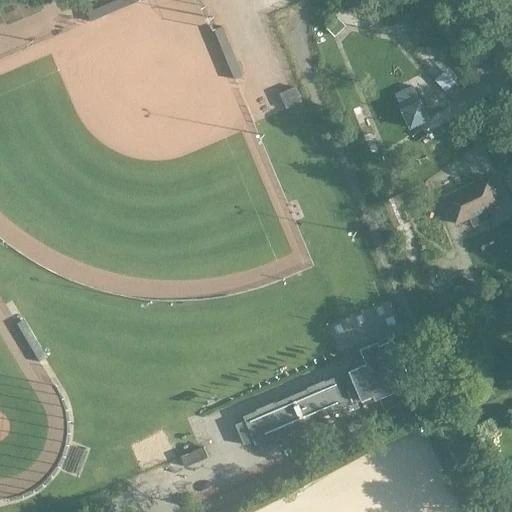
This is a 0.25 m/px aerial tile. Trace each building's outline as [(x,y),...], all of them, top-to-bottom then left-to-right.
[(140,0),(122,0),(96,11),(99,18),(140,0)] [(339,20),(329,30),(334,37),(345,26),(339,20)] [(220,27),(214,29),(229,64),(235,61),(220,27)] [(458,78),(444,91),(454,102),(468,89),(458,78)] [(280,94),(287,108),(287,109),(294,105),(302,102),(295,87),(280,94)] [(414,87),(396,95),(411,129),(429,120),(414,87)] [(511,131),(489,107),(476,122),(503,151),(511,143),(511,131)] [(486,174),(443,195),(456,222),(499,201),(486,174)] [(22,318),(15,322),(38,360),(45,356),(22,318)] [(449,325),(439,330),(445,342),(455,337),(449,325)] [(343,349),(351,370),(349,371),(351,375),(341,379),(339,375),(243,416),(245,420),(236,424),(244,444),(255,440),(256,444),(317,418),(362,400),(364,405),(379,398),(385,413),(405,398),(401,389),(413,384),(392,336),(379,341),(377,335),(343,349)] [(347,425),(350,432),(365,427),(361,419),(347,425)] [(184,466),(207,456),(203,446),(199,448),(180,456),(184,466)]
